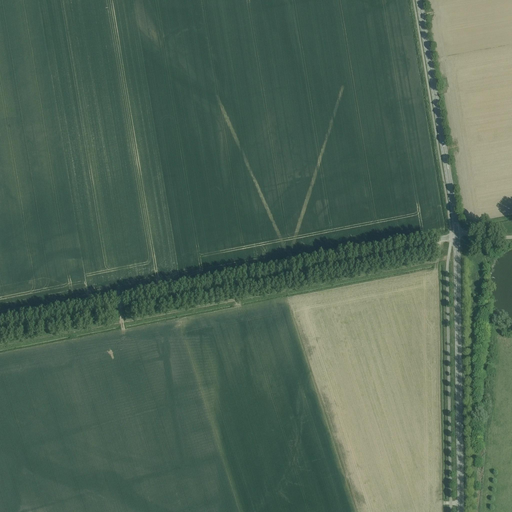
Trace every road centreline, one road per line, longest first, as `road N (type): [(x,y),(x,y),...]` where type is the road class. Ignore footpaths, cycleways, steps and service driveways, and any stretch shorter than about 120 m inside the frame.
road 1 (track): [(450,236),(431,261),(0,344)]
road 2 (unclassified): [(0,322),(457,233)]
road 3 (tertiary): [(459,511),(457,233)]
road 4 (tertiary): [(457,233),(418,0)]
